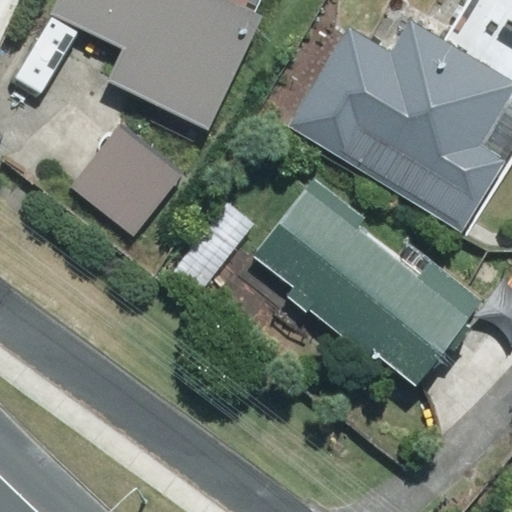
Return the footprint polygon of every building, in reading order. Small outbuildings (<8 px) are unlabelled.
[(40,0),(35,13),(115,52),(99,86),(199,133),(262,0),(40,0)] [(511,116),(511,0),(462,0),(433,46),(399,24),(381,52),(340,26),(279,123),(457,235),(511,147),(511,133),(504,129),(511,116)] [(169,193),(76,110),(39,152),(131,235),(169,193)] [(473,299),(425,261),(410,278),(349,228),(356,220),(308,181),(246,258),(403,385),(473,299)] [(191,294),(247,223),(222,203),(166,275),(191,294)]
